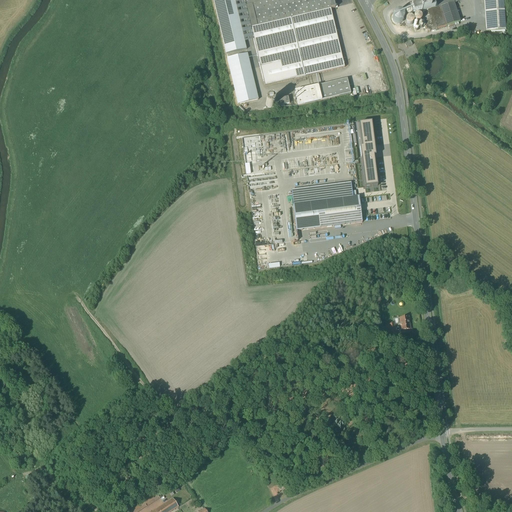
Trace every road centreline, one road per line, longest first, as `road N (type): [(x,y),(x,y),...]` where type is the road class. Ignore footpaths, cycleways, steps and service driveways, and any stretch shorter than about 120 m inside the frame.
road 1 (secondary): [(361,0),(399,91),(443,433)]
road 2 (track): [(101,511),(166,420),(79,301)]
road 3 (unclassified): [(443,433),(265,511)]
